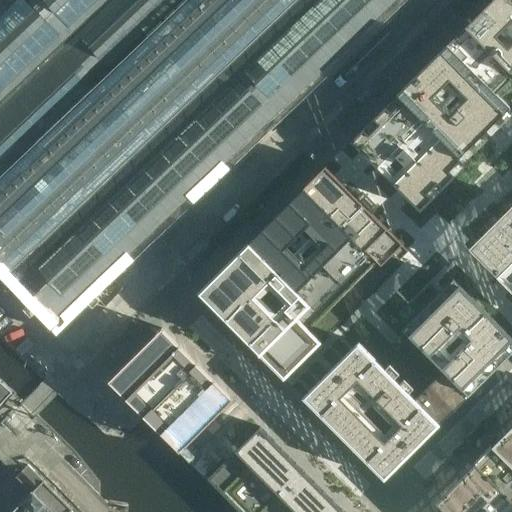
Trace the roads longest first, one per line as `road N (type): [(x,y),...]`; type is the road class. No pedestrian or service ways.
road 1 (residential): [(153,284),(385,509),(511,385)]
road 2 (residential): [(435,0),(153,284)]
road 3 (residential): [(153,284),(56,382)]
